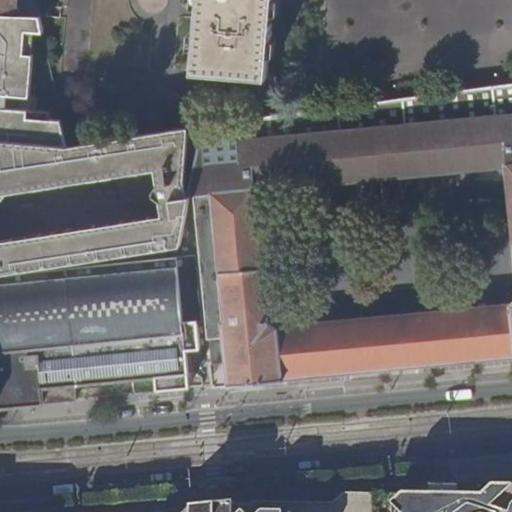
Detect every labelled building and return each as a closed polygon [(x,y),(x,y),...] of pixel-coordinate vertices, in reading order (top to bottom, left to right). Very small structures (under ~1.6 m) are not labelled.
[(0,0),(0,14),(18,15),(18,0),(0,0)] [(41,16),(38,0),(18,0),(18,15),(23,15),(32,16),(41,16)] [(201,0),(196,69),(269,76),(275,0),(201,0)] [(0,94),(28,97),(31,39),(22,38),(23,15),(18,15),(0,14),(0,94)] [(22,38),(31,39),(32,16),(23,15),(22,38)] [(511,85),(337,108),(206,125),(193,192),(199,191),(199,202),(214,362),(212,362),(215,386),(230,385),(231,386),(247,385),(248,387),(258,386),(268,385),(269,383),(283,381),(284,379),(511,358),(511,85)] [(0,116),(0,140),(69,147),(64,124),(34,121),(35,112),(3,109),(3,111),(7,111),(6,117),(0,116)] [(0,184),(60,176),(168,159),(171,182),(160,184),(162,200),(172,198),(174,213),(165,214),(92,226),(94,238),(67,242),(65,230),(0,240),(0,274),(25,270),(182,245),(192,195),(189,195),(187,180),(190,127),(69,147),(0,140),(0,184)] [(0,193),(66,183),(157,169),(160,184),(171,182),(168,159),(60,176),(0,184),(0,193)] [(162,200),(165,214),(174,213),(172,198),(162,200)] [(196,254),(25,270),(0,274),(0,406),(78,399),(77,383),(156,375),(159,392),(191,389),(187,348),(197,347),(195,320),(203,319),(196,254)] [(490,511),(491,487),(433,486),(422,496),(350,495),(343,494),(334,504),(253,503),(252,511),(490,511)]
